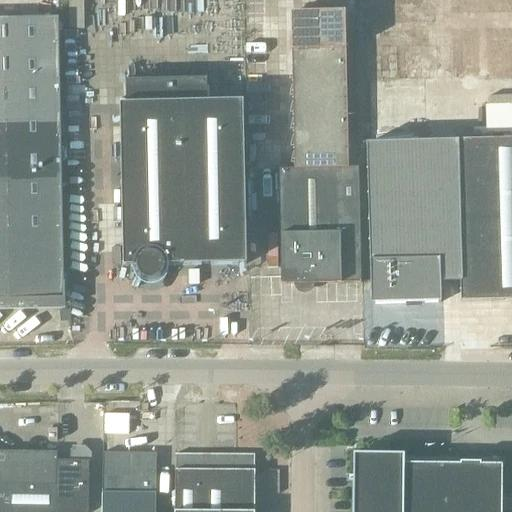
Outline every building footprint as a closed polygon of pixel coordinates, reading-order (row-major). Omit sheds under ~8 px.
[(289,13),(294,168),(348,166),(343,11),(289,13)] [(0,309),(65,308),(67,308),(66,284),(65,284),(65,280),(58,20),(0,21),(0,309)] [(368,142),(511,138),(511,30),(364,35),(368,142)] [(128,105),(120,105),(125,267),(139,266),(139,267),(139,269),(140,270),(141,273),(143,275),(144,275),(145,277),(147,277),(149,278),(152,278),(154,278),(156,278),(159,277),(160,275),(162,274),(162,273),(163,271),(164,270),(164,269),(165,268),(165,267),(165,265),(247,263),(243,102),(209,103),(209,79),(127,81),(128,105)] [(511,140),(457,142),(367,144),(370,262),(440,261),(441,282),(460,282),(461,302),(487,301),(511,300),(511,140)] [(294,168),(286,168),(278,168),(282,287),(361,284),(358,166),(348,166),(294,168)] [(440,261),(370,262),(371,293),(371,305),(402,304),(414,304),(428,304),(441,303),(441,282),(440,261)] [(190,271),(190,285),(200,284),(200,271),(190,271)] [(0,485),(57,486),(58,461),(58,453),(0,451),(0,485)] [(71,461),(58,461),(57,486),(56,511),(87,511),(92,507),(92,459),(84,451),(71,451),(71,461)] [(156,511),(156,454),(103,454),(103,459),(102,511),(156,511)] [(175,511),(254,511),(255,472),(255,456),(235,456),(178,455),(176,455),(175,511)] [(352,511),(501,511),(502,511),(502,496),(502,468),(502,466),(480,465),(480,463),(460,463),(460,465),(404,465),(404,456),(404,455),(353,455),(352,511)] [(0,511),(56,511),(57,486),(0,485),(0,511)] [(511,496),(502,496),(502,511),(511,511),(511,496)]
